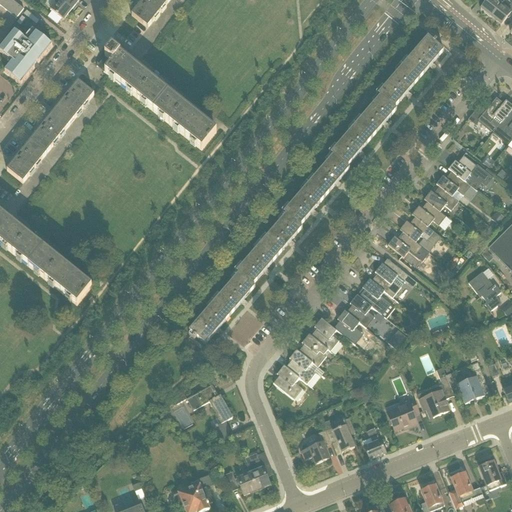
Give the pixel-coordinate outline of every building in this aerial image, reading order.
[(50,11),(64,21),(72,11),(59,0),(58,1),(50,11)] [(57,0),(58,1),(59,0),(72,11),(80,1),(79,0),(57,0)] [(171,0),(145,0),(132,17),(148,30),(171,0)] [(488,0),(480,10),(491,19),(501,6),(505,0),(488,0)] [(501,27),(511,12),(511,4),(507,10),(501,6),(491,19),(501,27)] [(15,32),(0,50),(0,53),(9,61),(9,60),(13,63),(5,73),(21,86),(35,69),(34,68),(38,63),(39,64),(52,47),(36,34),(28,44),(25,41),(25,40),(15,32)] [(431,69),(434,65),(433,64),(444,52),(435,44),(437,42),(435,41),(433,43),(428,38),(403,67),(419,80),(429,68),(431,69)] [(105,58),(97,68),(202,152),(217,133),(216,133),(120,56),(121,55),(112,49),(105,58)] [(406,98),(410,94),(408,93),(419,80),(403,67),(378,96),(380,98),(380,97),(395,109),(405,97),(406,98)] [(94,96),(78,83),(55,113),(71,126),(94,96)] [(382,128),(383,128),(387,124),(386,124),(397,111),(395,109),(380,97),(380,98),(356,126),(372,140),(382,128)] [(468,121),(476,127),(479,123),(493,134),(496,130),(511,112),(511,111),(511,106),(506,102),(503,105),(497,100),(497,99),(486,112),(479,106),(468,121)] [(511,111),(511,112),(496,130),(505,138),(503,141),(509,146),(511,143),(511,142),(511,111)] [(47,155),(71,126),(55,113),(31,143),(47,155)] [(359,157),(362,153),(361,152),(372,140),(356,126),(331,155),(333,157),(333,156),(347,168),(358,156),(359,157)] [(7,172),(23,185),(47,155),(31,143),(7,172)] [(335,187),(336,188),(340,184),(339,183),(349,170),(347,168),(333,156),(333,157),(309,185),(325,199),(335,187)] [(483,173),(464,158),(458,165),(455,163),(448,171),(451,173),(464,183),(469,177),(475,182),(483,173)] [(489,170),(492,166),(489,164),(491,162),(487,159),(483,164),(489,170)] [(503,181),(507,176),(502,171),(497,177),(503,181)] [(457,192),(463,198),(470,188),(464,183),(451,173),(446,180),(443,178),(436,186),(439,189),(452,198),(457,192)] [(312,216),(315,212),(314,211),(325,199),(309,185),(284,214),(286,216),(300,228),(300,227),(311,215),(312,216)] [(427,204),(440,214),(445,208),(451,213),(458,203),(452,198),(439,189),(434,195),(431,193),(424,201),(427,204)] [(427,204),(422,211),(419,208),(412,217),(415,219),(428,229),(433,223),(439,228),(446,219),(440,214),(427,204)] [(499,227),(505,219),(497,213),(491,220),(499,227)] [(0,245),(77,307),(92,289),(91,288),(0,215),(0,245)] [(288,246),(289,247),(293,243),(292,242),(302,229),(300,227),(300,228),(286,216),(261,244),(277,258),(288,246)] [(420,238),(427,243),(434,234),(428,229),(415,219),(410,226),(407,223),(400,232),(403,234),(416,244),(420,238)] [(511,227),(498,241),(489,250),(511,273),(511,227)] [(415,258),(422,249),(416,244),(403,234),(398,241),(395,238),(388,247),(402,258),(399,262),(411,272),(414,268),(404,260),(408,253),(415,258)] [(265,275),(268,271),(267,270),(277,258),(261,244),(236,273),(238,275),(239,275),(253,287),(253,286),(263,274),(265,275)] [(416,268),(420,263),(413,258),(409,263),(416,268)] [(417,285),(387,261),(383,266),(382,265),(375,274),(377,276),(372,283),(385,293),(394,299),(402,289),(394,283),(398,277),(413,290),(417,285)] [(455,266),(454,266),(450,272),(454,275),(455,276),(459,270),(460,270),(455,266)] [(451,280),(455,276),(447,269),(443,274),(451,280)] [(482,274),(469,285),(477,296),(479,294),(487,305),(485,306),(491,313),(501,304),(496,298),(501,294),(495,286),(493,288),(482,274)] [(242,306),(245,302),(244,301),(255,288),(253,286),(253,287),(239,275),(238,275),(214,303),(230,317),(241,305),(242,306)] [(365,292),(359,298),(373,309),(387,320),(396,309),(381,298),(385,293),(372,283),(370,281),(363,290),(365,292)] [(373,309),(359,298),(357,297),(350,306),(352,307),(347,314),(360,325),(360,324),(367,330),(375,319),(369,314),(373,309)] [(217,334),(221,330),(220,329),(230,317),(214,303),(189,332),(195,337),(193,339),(195,340),(196,338),(205,346),(216,333),(217,334)] [(511,316),(511,308),(509,304),(501,311),(508,320),(511,316)] [(340,323),(334,330),(337,333),(337,332),(354,346),(363,335),(356,330),(360,325),(347,314),(345,312),(338,321),(340,323)] [(328,351),(331,353),(339,343),(333,338),(337,333),(334,330),(322,320),(315,329),(317,331),(311,338),(328,351)] [(409,330),(405,335),(410,339),(414,334),(409,330)] [(398,332),(388,345),(397,352),(407,339),(398,332)] [(327,358),(324,356),(328,351),(311,338),(309,336),(302,345),(304,347),(299,353),(312,364),(319,369),(327,358)] [(286,369),(300,380),(308,386),(316,375),(308,369),(312,364),(299,353),(297,352),(290,360),(292,362),(286,369)] [(475,353),(475,352),(467,355),(471,364),(478,361),(478,360),(475,353)] [(475,379),(458,386),(453,375),(446,378),(454,398),(461,395),(465,406),(473,403),(473,402),(476,400),(476,402),(484,398),(481,390),(487,388),(492,400),(492,399),(477,364),(470,367),(475,379)] [(499,376),(495,366),(489,369),(493,379),(499,376)] [(273,385),(294,402),(303,390),(296,385),(300,380),(286,369),(284,367),(277,376),(279,378),(273,385)] [(423,414),(427,413),(429,420),(433,418),(433,419),(450,413),(445,402),(454,398),(446,378),(443,370),(437,372),(442,386),(417,397),(419,401),(418,402),(423,414)] [(213,430),(222,445),(234,438),(226,423),(233,419),(221,396),(219,398),(212,387),(187,401),(194,412),(209,404),(221,425),(218,427),(217,426),(215,427),(216,428),(213,430)] [(511,387),(503,391),(509,406),(511,404),(511,387)] [(359,389),(350,393),(353,399),(362,395),(359,389)] [(366,394),(361,396),(365,405),(370,403),(366,394)] [(184,395),(175,404),(176,406),(187,400),(184,395)] [(408,430),(417,426),(414,417),(420,415),(414,401),(400,406),(401,409),(387,414),(395,433),(407,428),(408,430)] [(350,437),(355,435),(349,420),(342,423),(344,428),(333,432),(332,430),(326,432),(331,445),(337,443),(342,455),(355,450),(350,437)] [(326,432),(325,432),(319,435),(321,442),(308,448),(309,451),(302,454),(305,462),(313,459),(316,466),(330,460),(324,448),(331,445),(326,432)] [(386,455),(379,439),(378,436),(371,439),(371,440),(363,443),(370,461),(386,455)] [(258,458),(259,461),(246,466),(250,475),(257,492),(270,487),(264,471),(270,469),(265,456),(258,458)] [(487,487),(489,493),(506,486),(501,474),(498,476),(494,467),(497,466),(494,467),(493,464),(480,469),(487,487)] [(239,486),(244,497),(257,492),(250,475),(235,481),(232,473),(226,476),(231,490),(239,486)] [(207,511),(210,511),(208,506),(213,504),(207,489),(216,485),(213,475),(198,481),(199,484),(192,487),(193,490),(174,497),(174,501),(176,507),(179,509),(184,507),(185,511),(207,511)] [(465,476),(452,481),(456,491),(449,494),(455,511),(463,508),(460,501),(473,496),(465,476)] [(135,491),(143,488),(140,482),(132,485),(135,491)] [(419,507),(421,511),(434,511),(444,508),(435,488),(422,493),(426,504),(419,507)] [(410,511),(405,500),(390,507),(391,511),(410,511)]
